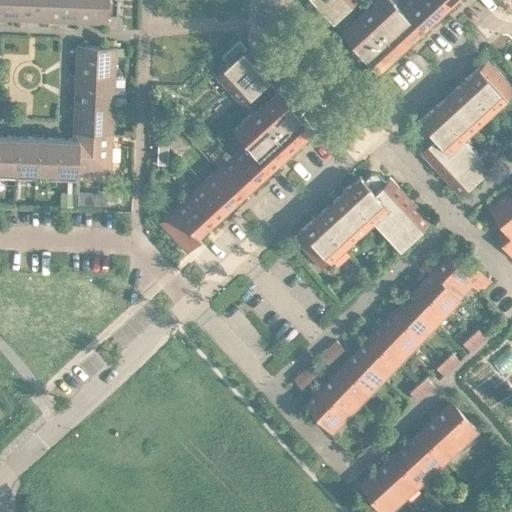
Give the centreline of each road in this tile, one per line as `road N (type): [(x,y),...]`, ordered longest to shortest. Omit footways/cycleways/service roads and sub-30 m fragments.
road 1 (residential): [(0,479),(196,301)]
road 2 (residential): [(344,479),(196,301)]
road 3 (residential): [(0,240),(136,246),(196,301)]
road 4 (residential): [(511,280),(377,136)]
road 5 (residential): [(241,260),(377,136)]
road 6 (residential): [(377,136),(504,19)]
road 7 (residential): [(377,136),(287,18),(283,0)]
